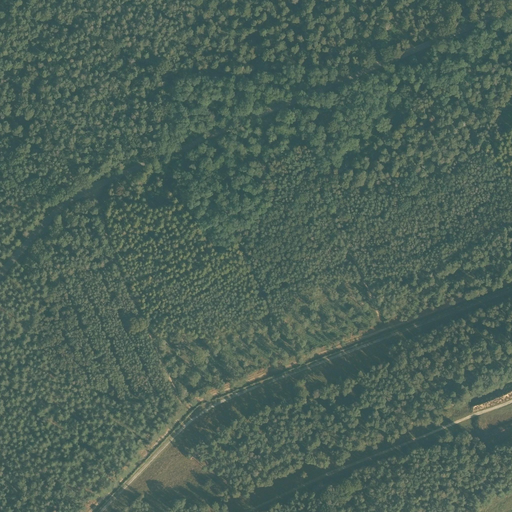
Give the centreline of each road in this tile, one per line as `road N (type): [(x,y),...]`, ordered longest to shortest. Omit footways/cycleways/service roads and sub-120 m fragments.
road 1 (unclassified): [(0,275),(57,209),(92,187),(511,12)]
road 2 (track): [(102,511),(212,405),(511,290)]
road 3 (track): [(511,283),(184,412)]
road 4 (track): [(248,511),(511,398)]
road 5 (track): [(92,187),(113,263),(184,412)]
road 6 (track): [(184,412),(90,511)]
road 7 (track): [(113,263),(54,281),(23,331)]
